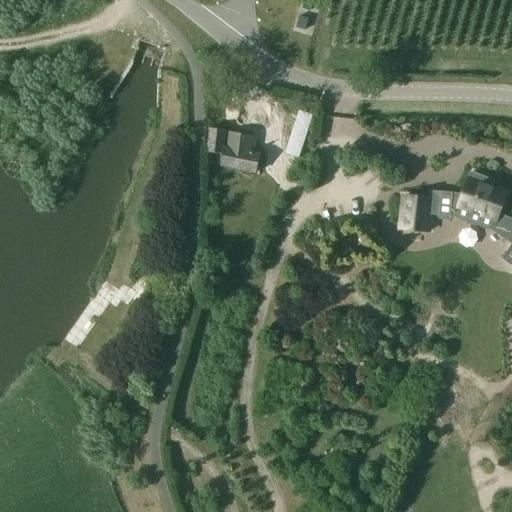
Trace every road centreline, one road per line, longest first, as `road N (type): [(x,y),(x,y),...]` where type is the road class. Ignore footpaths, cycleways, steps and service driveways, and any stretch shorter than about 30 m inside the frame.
road 1 (unclassified): [(511,100),(332,88),(259,68),(169,0)]
road 2 (track): [(0,43),(24,45),(110,0)]
